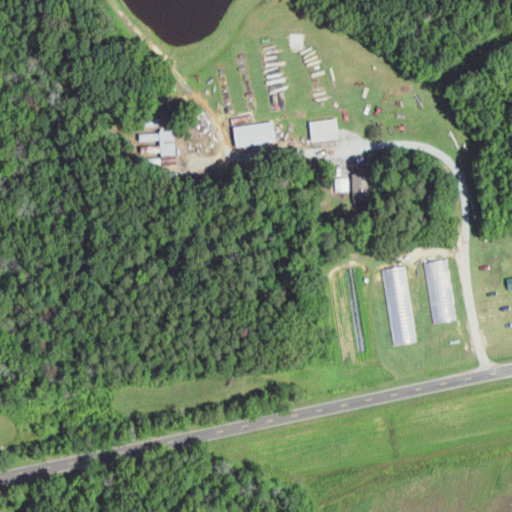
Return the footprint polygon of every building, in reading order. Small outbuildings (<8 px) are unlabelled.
[(311,120),(315,140),(342,136),(339,116),(311,120)] [(279,139),(275,119),(236,126),(239,146),(279,139)] [(177,152),(177,131),(138,131),(139,153),(177,152)] [(373,202),(374,172),(355,171),(354,202),(373,202)] [(434,322),(457,319),(448,257),(425,261),(434,322)] [(418,340),(406,264),(381,268),(393,344),(418,340)]
